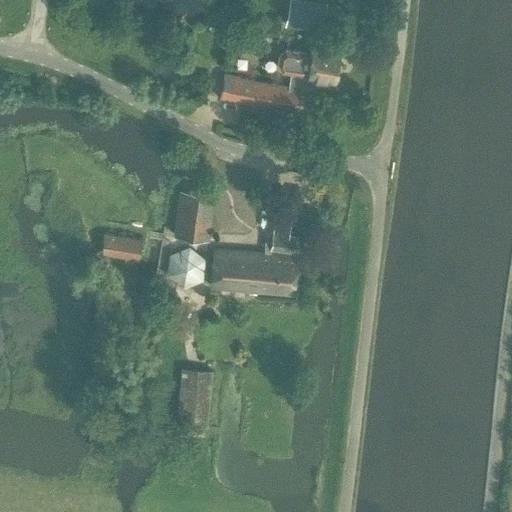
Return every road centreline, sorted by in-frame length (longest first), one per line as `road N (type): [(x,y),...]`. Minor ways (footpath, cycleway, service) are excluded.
road 1 (unclassified): [(0,49),(234,150),(382,170)]
road 2 (unclassified): [(343,511),(382,170)]
road 3 (unclassified): [(382,170),(401,0)]
